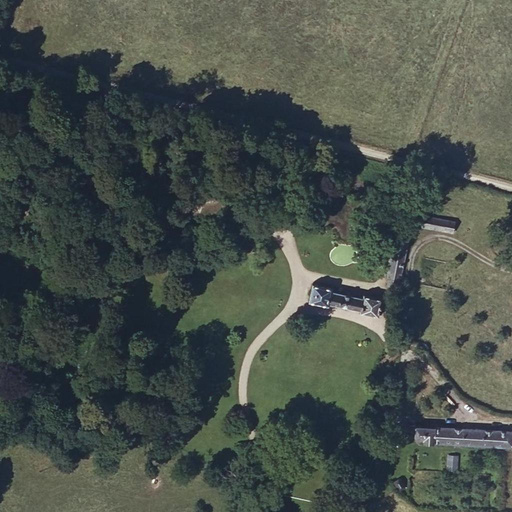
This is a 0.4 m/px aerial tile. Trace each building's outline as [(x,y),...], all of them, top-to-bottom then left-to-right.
[(397,289),(399,290),(398,287),(407,232),(455,239),(457,225),(397,218),(387,286),(389,287),(397,289)] [(395,295),(397,289),(389,287),(388,292),(395,295)] [(332,296),(313,292),(308,312),(331,317),(331,314),(361,321),(360,322),(378,326),(382,306),(366,302),(364,306),(332,298),(332,296)] [(511,452),(511,439),(416,432),(415,443),(427,444),(427,447),(511,452)] [(457,470),(458,454),(447,454),(446,469),(457,470)]
